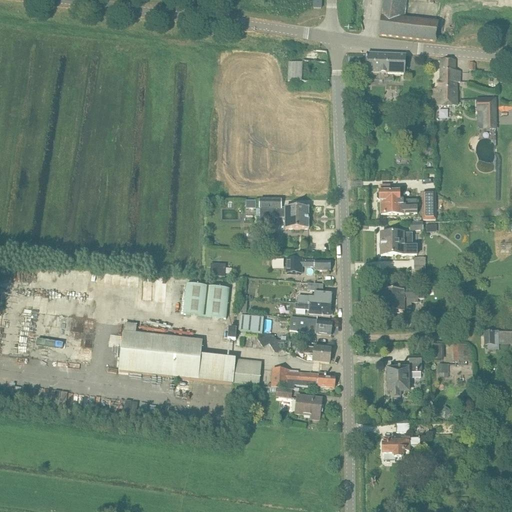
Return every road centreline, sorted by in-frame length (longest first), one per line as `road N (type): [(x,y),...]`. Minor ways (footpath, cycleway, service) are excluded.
road 1 (tertiary): [(349,511),(334,37)]
road 2 (tertiary): [(334,37),(90,0)]
road 3 (unclassified): [(511,58),(334,37)]
